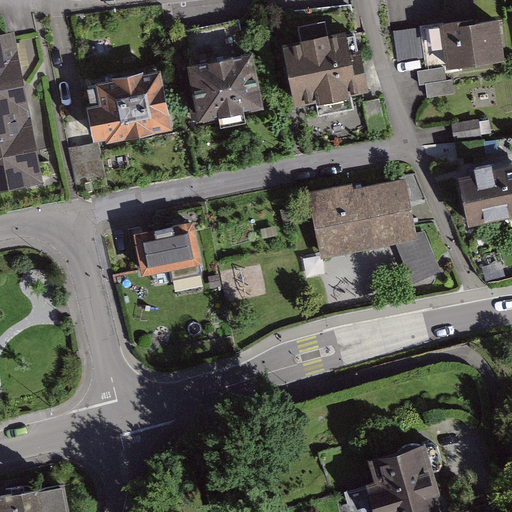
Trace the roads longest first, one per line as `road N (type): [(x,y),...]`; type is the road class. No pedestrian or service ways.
road 1 (tertiary): [(487,314),(121,416)]
road 2 (residential): [(77,213),(411,142)]
road 3 (residential): [(121,416),(76,249),(77,213)]
road 4 (residential): [(411,142),(487,314)]
road 5 (residential): [(370,0),(382,70),(411,142)]
road 6 (tertiary): [(121,416),(0,446)]
